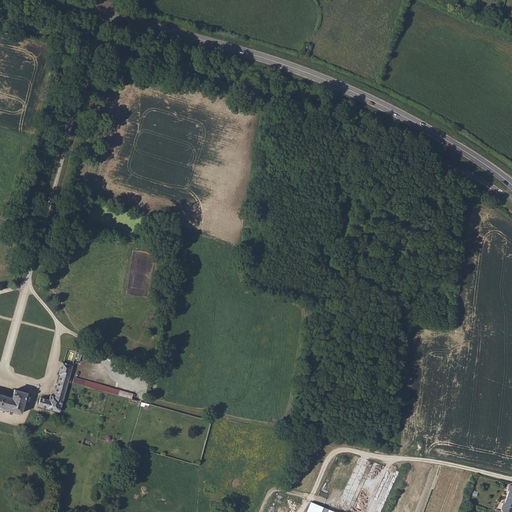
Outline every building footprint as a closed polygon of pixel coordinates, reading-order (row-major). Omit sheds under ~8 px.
[(39,406),(59,412),(68,382),(70,382),(71,379),(69,378),(73,366),(62,362),(58,374),(60,375),(54,395),(50,394),(49,399),(40,396),(38,404),(40,404),(39,406)] [(72,383),(131,398),(132,399),(133,393),(74,377),(72,383)] [(0,407),(21,413),(26,393),(14,389),(12,397),(0,393),(0,407)] [(511,482),(511,485),(509,484),(507,489),(509,490),(504,502),(502,503),(501,508),(501,510),(506,511),(511,511),(511,482)] [(270,511),(290,511),(294,501),(278,495),(270,511)] [(335,511),(310,502),(305,511),(335,511)]
